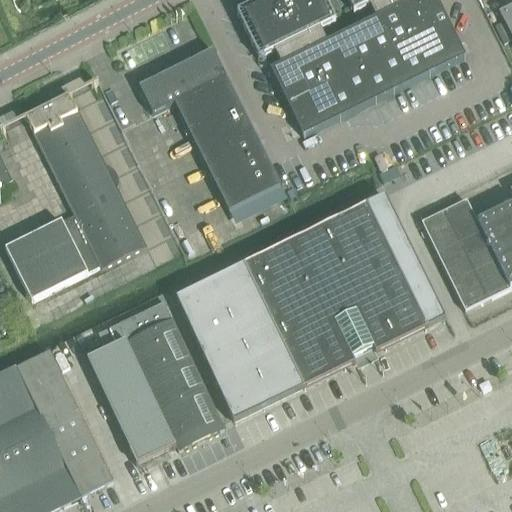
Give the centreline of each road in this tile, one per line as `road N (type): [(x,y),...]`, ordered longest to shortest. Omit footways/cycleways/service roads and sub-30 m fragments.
road 1 (unknown): [(456,0),(484,50),(476,73),(422,103),(291,142),(252,107),(193,0)]
road 2 (unclassified): [(146,511),(511,333)]
road 3 (tertiary): [(0,75),(143,0)]
